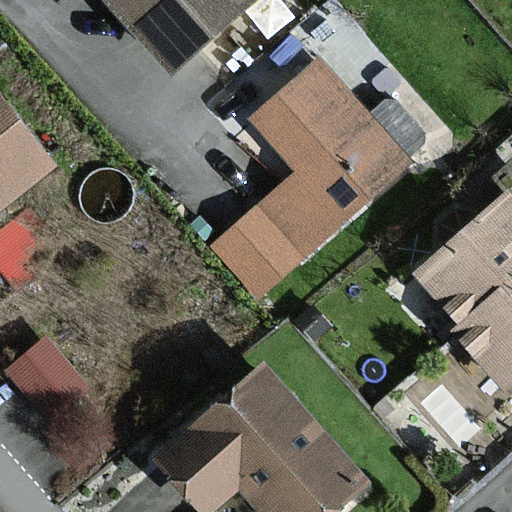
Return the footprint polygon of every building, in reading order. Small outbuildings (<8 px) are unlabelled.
[(249,0),(128,0),(185,60),(249,0)] [(412,161),(326,63),(265,117),(308,166),(220,244),(262,292),(412,161)] [(0,209),(68,157),(1,72),(0,72),(0,209)] [(511,192),(431,268),(476,316),(465,326),(511,376),(511,192)] [(52,326),(9,360),(42,402),(85,368),(52,326)] [(330,511),(373,477),(275,362),(170,451),(217,506),(251,478),(274,506),(266,511),(330,511)]
